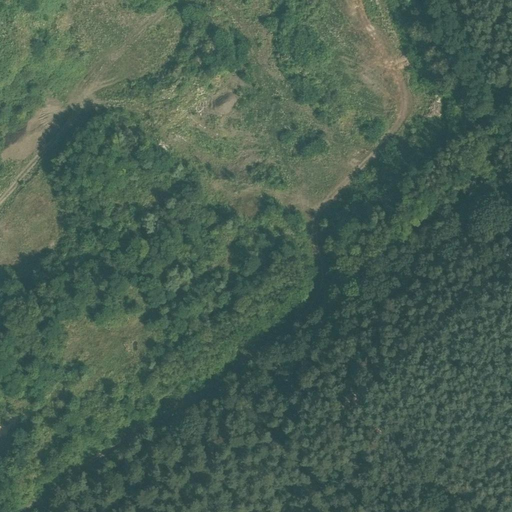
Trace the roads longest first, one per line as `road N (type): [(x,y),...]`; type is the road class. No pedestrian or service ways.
road 1 (track): [(0,201),(88,108),(143,103),(181,132),(261,151),(301,180),(327,257),(318,302),(47,511)]
road 2 (unknown): [(511,280),(423,348),(403,408),(421,437),(511,496)]
road 3 (track): [(511,259),(354,394)]
road 4 (track): [(354,394),(443,477)]
